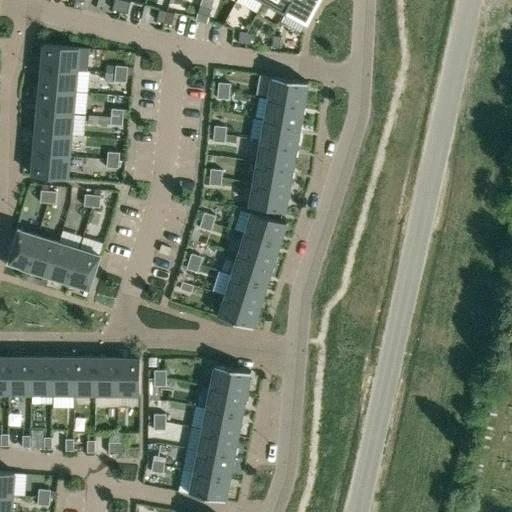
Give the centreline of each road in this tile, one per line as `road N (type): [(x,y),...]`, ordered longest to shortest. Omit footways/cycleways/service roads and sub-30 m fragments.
road 1 (residential): [(365,0),(358,114),(301,296),(297,354)]
road 2 (residential): [(0,340),(175,338),(297,354)]
road 3 (residential): [(25,8),(10,84),(0,252)]
road 4 (residential): [(297,354),(286,473),(273,511)]
